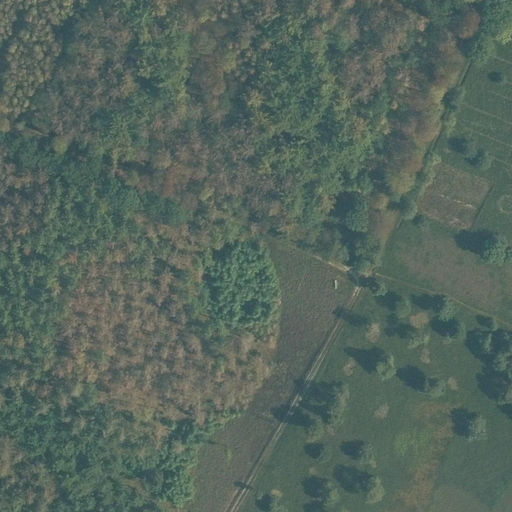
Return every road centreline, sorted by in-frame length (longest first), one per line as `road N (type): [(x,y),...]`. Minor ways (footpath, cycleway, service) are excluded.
road 1 (track): [(0,124),(367,275)]
road 2 (track): [(486,0),(367,275)]
road 3 (track): [(367,275),(234,511)]
